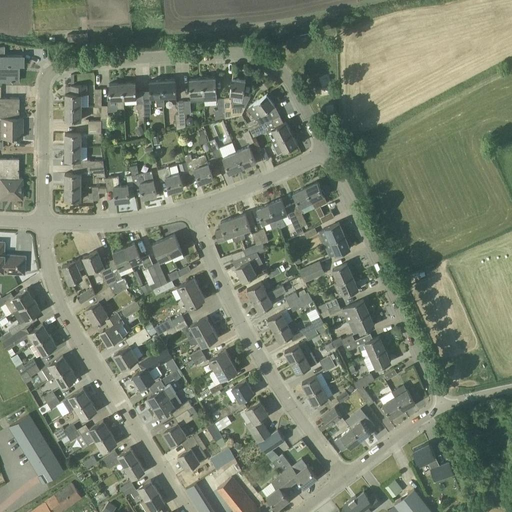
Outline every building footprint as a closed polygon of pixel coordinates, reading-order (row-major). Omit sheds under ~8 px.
[(88,41),(88,33),(68,34),(68,42),(79,41),(79,45),(88,45),(88,41)] [(23,56),(0,55),(0,80),(12,81),(18,81),(18,65),(23,65),(23,56)] [(203,76),(202,76),(202,77),(189,78),(191,101),(204,100),(203,77),(203,76)] [(217,92),(216,76),(203,77),(204,100),(217,99),(217,92)] [(246,79),(233,77),(233,76),(230,94),(244,96),(246,79)] [(163,79),(162,79),(162,80),(149,80),(150,97),(156,96),(157,106),(164,105),(164,96),(163,79)] [(176,79),(163,80),(163,79),(164,96),(177,95),(176,79)] [(123,81),(122,81),(122,82),(110,83),(111,99),(116,99),(117,108),(124,107),(124,98),(123,81)] [(136,81),(123,82),(123,81),(124,98),(137,98),(136,81)] [(0,117),(18,117),(18,98),(19,98),(0,97),(0,85),(0,117)] [(65,106),(82,106),(82,94),(87,94),(87,85),(71,85),(71,93),(65,93),(65,106)] [(249,129),(265,121),(274,117),(268,109),(275,104),(267,94),(268,93),(267,93),(254,102),(254,103),(248,107),(256,119),(246,124),(249,129)] [(225,118),(224,97),(217,98),(218,109),(215,110),(215,120),(225,118)] [(224,97),(225,118),(241,114),(245,105),(232,106),(232,97),(224,97)] [(178,113),(175,113),(176,129),(186,127),(185,113),(184,100),(177,101),(178,113)] [(82,106),(65,106),(65,119),(82,119),(82,106)] [(3,138),(13,138),(16,138),(22,138),(22,137),(22,118),(22,117),(18,117),(0,117),(0,147),(3,148),(3,138)] [(186,122),(187,125),(191,125),(193,124),(194,120),(193,118),(189,117),(187,118),(186,122)] [(278,139),(277,139),(291,131),(286,120),(267,130),(273,142),(278,139)] [(269,129),(265,121),(249,129),(252,137),(269,129)] [(138,135),(145,132),(141,125),(135,128),(138,135)] [(254,141),(252,137),(249,129),(243,132),(248,144),(254,141)] [(292,132),(293,132),(292,131),(292,132),(291,131),(277,139),(278,139),(273,142),(272,142),(278,154),(283,151),(298,144),(292,132)] [(81,133),(65,133),(65,146),(81,146),(81,133)] [(201,144),(208,141),(205,133),(198,136),(201,144)] [(217,143),(211,145),(212,150),(215,157),(221,155),(217,143)] [(248,144),(235,150),(242,167),(256,162),(248,144)] [(65,146),(65,159),(81,159),(81,146),(65,146)] [(264,146),(258,149),(263,161),(269,158),(264,146)] [(235,150),(222,155),(230,172),(242,167),(235,150)] [(209,165),(205,154),(192,159),(190,153),(184,155),(190,176),(191,176),(190,173),(196,171),(200,182),(213,178),(210,169),(209,165)] [(0,177),(0,178),(18,178),(18,159),(18,158),(0,158),(0,177)] [(188,171),(187,167),(186,161),(179,163),(182,173),(189,172),(188,171)] [(154,179),(152,170),(139,173),(137,164),(130,166),(132,174),(132,175),(134,184),(134,187),(141,185),(143,197),(157,195),(154,179)] [(104,166),(83,166),(83,173),(91,173),(91,172),(96,172),(97,176),(105,176),(104,166)] [(179,172),(171,175),(168,166),(158,169),(159,172),(159,176),(161,181),(167,180),(170,191),(184,188),(179,172)] [(65,186),(81,186),(81,173),(65,173),(65,186)] [(126,175),(128,184),(120,185),(118,176),(106,178),(107,189),(114,189),(116,201),(130,200),(128,185),(134,184),(132,175),(132,174),(126,175)] [(22,179),(22,178),(18,178),(0,178),(0,188),(0,198),(22,198),(21,198),(22,179)] [(317,181),(305,186),(312,201),(315,208),(318,206),(327,202),(317,181)] [(98,185),(92,186),(92,192),(93,198),(93,200),(100,199),(99,192),(98,185)] [(81,186),(65,186),(65,199),(81,199),(81,186)] [(312,201),(305,186),(293,192),(297,200),(291,203),(301,225),(302,226),(307,223),(302,212),(303,211),(301,207),(312,201)] [(291,203),(285,206),(281,198),(269,203),(278,225),(279,227),(285,225),(282,216),(287,214),(289,218),(290,217),(298,234),(304,231),(301,226),(302,226),(301,225),(291,203)] [(278,225),(269,203),(257,208),(263,223),(269,221),(272,228),(278,225)] [(335,217),(332,211),(320,217),(323,223),(335,217)] [(245,213),(233,217),(240,238),(245,236),(243,231),(251,228),(245,213)] [(240,238),(233,217),(220,221),(223,228),(215,231),(219,242),(226,239),(227,242),(240,238)] [(324,243),(345,234),(339,222),(325,228),(319,231),(324,243)] [(304,232),(306,235),(307,237),(318,232),(315,226),(304,232)] [(264,228),(258,230),(263,242),(268,240),(264,228)] [(257,244),(263,242),(258,230),(252,233),(257,244)] [(164,238),(172,256),(182,251),(175,234),(164,238)] [(345,234),(324,243),(329,256),(350,248),(345,234)] [(164,238),(153,243),(161,260),(172,256),(164,238)] [(4,241),(0,241),(0,272),(24,273),(25,255),(3,254),(4,241)] [(148,266),(148,267),(155,282),(157,286),(162,284),(153,263),(149,254),(141,257),(135,242),(124,246),(132,264),(142,260),(145,267),(148,266)] [(113,251),(116,257),(122,269),(120,269),(118,266),(113,269),(117,280),(126,287),(129,286),(124,274),(134,269),(132,264),(124,246),(113,251)] [(247,256),(246,255),(244,249),(232,253),(234,260),(247,256)] [(113,269),(111,265),(105,268),(97,250),(83,256),(90,271),(99,266),(108,286),(117,280),(113,269)] [(263,262),(257,252),(257,251),(246,255),(247,256),(234,260),(232,260),(236,267),(243,280),(257,273),(253,267),(263,262)] [(79,268),(84,267),(80,257),(62,265),(70,282),(83,276),(79,268)] [(320,260),(300,269),(302,275),(322,266),(320,260)] [(162,284),(167,281),(158,261),(153,263),(162,284)] [(339,282),(353,275),(347,262),(333,269),(339,282)] [(191,270),(189,265),(178,270),(180,275),(191,270)] [(278,266),(267,272),(270,277),(281,271),(278,266)] [(302,275),(305,280),(324,272),(322,266),(302,275)] [(353,275),(339,282),(334,284),(340,296),(358,288),(353,275)] [(200,288),(194,277),(178,286),(183,296),(200,288)] [(167,281),(162,284),(157,286),(153,288),(156,294),(174,285),(172,279),(167,281)] [(108,286),(96,294),(95,294),(98,300),(86,308),(94,322),(108,313),(101,303),(116,294),(126,287),(117,280),(108,286)] [(261,281),(247,288),(253,300),(267,293),(267,292),(261,281)] [(148,282),(141,285),(145,293),(152,290),(148,282)] [(278,295),(286,290),(283,284),(267,292),(267,293),(253,300),(259,311),(273,304),(272,303),(280,300),(278,295)] [(95,294),(96,294),(92,285),(78,295),(82,302),(95,294)] [(13,297),(5,302),(6,302),(12,312),(13,311),(14,312),(20,308),(34,298),(27,287),(13,296),(13,297)] [(200,288),(183,296),(188,306),(205,298),(200,288)] [(296,290),(285,296),(288,302),(299,296),(296,290)] [(288,302),(293,311),(313,300),(308,291),(299,296),(288,302)] [(336,297),(325,302),(328,308),(339,303),(336,297)] [(34,298),(20,308),(26,319),(41,309),(34,298)] [(141,307),(136,299),(122,309),(127,317),(141,307)] [(355,318),(369,312),(363,299),(342,308),(348,321),(348,320),(355,317),(355,318)] [(330,313),(341,309),(339,303),(328,308),(330,313)] [(274,330),(288,322),(282,311),(268,319),(274,330)] [(375,324),(369,312),(355,318),(355,317),(348,320),(354,333),(361,330),(361,331),(375,324)] [(122,323),(123,323),(117,313),(106,320),(110,325),(100,331),(108,344),(128,332),(122,323)] [(158,334),(166,329),(185,319),(182,314),(172,319),(170,317),(154,326),(157,331),(158,334)] [(324,323),(320,315),(311,320),(312,323),(302,328),(305,333),(324,323)] [(213,326),(207,316),(190,325),(196,335),(213,326)] [(169,334),(187,324),(185,319),(166,329),(169,334)] [(19,323),(18,322),(9,328),(10,330),(0,336),(3,340),(3,341),(22,329),(22,328),(19,323)] [(22,329),(25,333),(27,337),(26,337),(31,345),(36,342),(50,333),(43,322),(36,327),(33,322),(22,329)] [(145,326),(150,335),(155,332),(157,331),(154,326),(152,322),(145,326)] [(288,322),(274,330),(280,341),(294,334),(288,322)] [(305,333),(308,338),(318,333),(319,334),(327,329),(324,323),(305,333)] [(145,326),(127,338),(133,347),(151,336),(150,335),(145,326)] [(196,335),(188,339),(191,344),(194,342),(195,343),(199,341),(202,345),(218,336),(213,326),(196,335)] [(22,329),(3,341),(8,348),(18,342),(16,339),(25,333),(22,329)] [(57,344),(50,333),(36,342),(31,345),(30,346),(37,356),(42,352),(43,353),(57,344)] [(355,339),(337,347),(340,353),(358,345),(364,357),(385,348),(379,335),(373,338),(370,333),(355,339)] [(352,334),(341,338),(340,336),(333,340),(337,347),(355,339),(352,334)] [(334,348),(331,342),(325,345),(328,351),(334,348)] [(305,354),(299,343),(285,350),(291,362),(305,354)] [(123,367),(138,358),(137,357),(132,349),(129,344),(114,354),(123,367)] [(138,345),(132,349),(137,357),(143,354),(138,345)] [(172,355),(166,345),(141,361),(145,366),(133,374),(141,387),(155,378),(155,377),(162,373),(157,365),(172,355)] [(201,347),(190,354),(193,359),(204,353),(201,347)] [(364,357),(369,370),(376,367),(391,361),(385,348),(364,357)] [(232,360),(226,349),(210,359),(216,369),(232,360)] [(305,354),(291,362),(297,373),(311,365),(317,361),(311,350),(305,354)] [(337,351),(330,354),(319,360),(322,365),(339,356),(337,351)] [(350,363),(345,351),(341,353),(347,364),(350,363)] [(22,374),(37,364),(33,358),(24,364),(18,353),(11,357),(19,369),(22,374)] [(204,353),(193,359),(196,364),(206,358),(204,353)] [(63,355),(49,363),(42,368),(49,378),(56,374),(56,375),(70,366),(63,355)] [(325,371),(336,365),(335,364),(342,361),(339,356),(322,365),(325,371)] [(232,360),(216,369),(221,379),(237,370),(232,360)] [(170,366),(173,371),(179,368),(176,362),(170,366)] [(40,369),(37,364),(22,374),(26,382),(32,377),(31,375),(40,369)] [(77,377),(70,366),(56,375),(63,385),(77,377)] [(173,371),(161,378),(165,385),(164,383),(174,377),(175,379),(183,374),(179,368),(173,371)] [(397,373),(394,368),(385,373),(384,373),(387,379),(389,378),(397,373)] [(374,378),(371,372),(354,382),(357,388),(362,385),(374,378)] [(322,385),(317,374),(302,382),(308,393),(322,385)] [(254,391),(246,378),(232,387),(238,396),(234,398),(235,400),(228,404),(220,409),(225,416),(245,403),(243,398),(254,391)] [(220,381),(216,384),(209,388),(212,393),(223,386),(220,381)] [(176,392),(170,383),(164,387),(147,397),(153,406),(176,392)] [(404,383),(392,390),(404,409),(415,402),(404,383)] [(308,393),(314,405),(329,397),(322,385),(308,393)] [(357,388),(368,404),(373,401),(362,385),(357,388)] [(90,398),(83,387),(69,396),(63,399),(69,410),(76,406),(76,407),(90,398)] [(47,402),(57,396),(53,390),(44,396),(47,402)] [(337,398),(340,402),(345,398),(350,395),(346,390),(337,398)] [(391,416),(404,409),(392,390),(392,391),(381,397),(384,403),(383,403),(391,416)] [(176,392),(153,406),(159,416),(171,409),(175,416),(192,406),(192,405),(189,400),(183,403),(176,392)] [(47,402),(50,407),(60,401),(57,396),(47,402)] [(97,409),(90,398),(76,407),(83,418),(97,409)] [(246,409),(253,419),(246,424),(258,441),(270,433),(260,418),(268,413),(260,400),(246,409)] [(192,406),(175,416),(178,421),(163,431),(171,444),(187,434),(181,425),(199,414),(193,405),(192,406)] [(335,406),(321,416),(329,425),(342,415),(335,406)] [(29,414),(10,425),(39,473),(39,474),(44,481),(63,470),(29,414)] [(103,419),(81,433),(88,443),(96,439),(110,430),(103,419)] [(361,419),(351,427),(361,439),(371,431),(361,419)] [(64,428),(63,426),(53,432),(57,440),(67,434),(68,434),(77,428),(73,422),(64,428)] [(214,423),(207,427),(216,440),(222,436),(214,423)] [(361,439),(351,427),(341,435),(350,447),(361,439)] [(77,428),(68,434),(71,440),(81,434),(77,428)] [(265,452),(272,447),(284,439),(285,438),(278,428),(270,433),(258,441),(265,452)] [(96,439),(103,450),(117,441),(110,430),(96,439)] [(202,449),(206,447),(198,433),(194,436),(182,443),(187,449),(178,455),(186,468),(200,460),(199,459),(206,455),(202,449)] [(429,442),(413,449),(420,464),(427,460),(431,468),(430,468),(435,480),(454,474),(450,461),(438,465),(434,457),(436,456),(429,442)] [(235,457),(229,446),(211,457),(218,468),(235,457)] [(121,460),(125,466),(138,458),(130,447),(116,456),(113,450),(103,456),(109,467),(121,460)] [(283,453),(280,455),(272,461),(275,466),(282,474),(290,485),(298,479),(305,486),(317,476),(307,464),(297,471),(283,453)] [(94,454),(84,460),(85,461),(88,466),(97,460),(94,454)] [(125,466),(132,476),(133,477),(145,470),(138,458),(125,466)] [(282,474),(272,481),(276,487),(266,495),(277,508),(289,498),(283,490),(290,485),(282,474)] [(231,476),(217,488),(236,511),(256,511),(255,510),(258,508),(231,476)] [(120,484),(123,490),(134,483),(131,479),(130,478),(120,484)] [(385,486),(393,496),(403,488),(395,478),(385,486)] [(146,498),(158,491),(151,479),(136,488),(134,483),(123,490),(126,495),(131,492),(134,496),(142,492),(146,498)] [(79,493),(72,481),(54,493),(62,505),(79,493)] [(215,511),(196,481),(186,488),(201,511),(215,511)] [(432,511),(415,489),(394,503),(401,511),(432,511)] [(151,511),(165,502),(158,491),(146,498),(141,501),(147,511),(151,511)] [(381,502),(374,493),(369,497),(364,491),(357,496),(356,494),(343,504),(348,511),(361,511),(373,503),(375,507),(381,502)] [(45,500),(45,501),(53,511),(56,511),(64,507),(62,505),(54,493),(45,500)] [(53,511),(45,501),(29,511),(53,511)] [(110,511),(115,505),(108,501),(102,511),(103,511),(110,511)]
